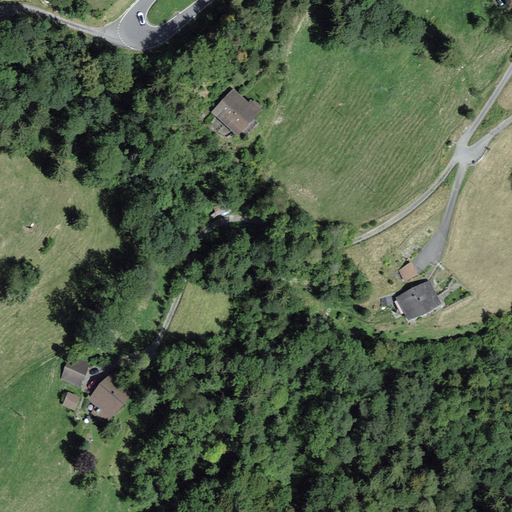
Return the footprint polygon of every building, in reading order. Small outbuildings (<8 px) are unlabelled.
[(250,104),(234,89),(214,111),(238,133),(261,109),(252,101),(250,104)] [(419,272),(413,260),(400,267),(406,278),(419,272)] [(442,302),(431,280),(398,296),(409,318),(442,302)] [(89,364),(72,357),(63,380),(80,387),(89,364)] [(132,389),(112,374),(92,399),(99,404),(93,411),(107,422),(132,389)] [(80,398),(68,393),(62,406),(74,411),(80,398)]
